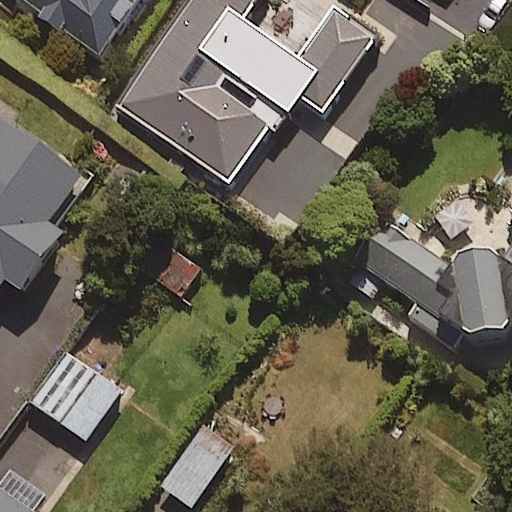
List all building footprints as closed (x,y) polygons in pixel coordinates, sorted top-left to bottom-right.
[(153,0),(8,0),(107,68),(153,0)] [(385,53),(339,19),(305,66),(249,25),(267,0),(207,0),(124,114),(239,198),(280,143),(286,147),(312,112),(331,126),(385,53)] [(92,191),(9,130),(0,141),(0,320),(17,298),(35,311),(77,255),(56,239),(92,191)] [(474,254),(459,276),(389,226),(359,268),(428,317),(419,330),(461,359),(470,346),(506,371),(511,362),(511,217),(510,220),(511,221),(511,269),(507,277),(474,254)] [(118,356),(87,335),(34,410),(92,450),(128,400),(101,381),(118,356)] [(44,511),(17,491),(1,511),(44,511)]
